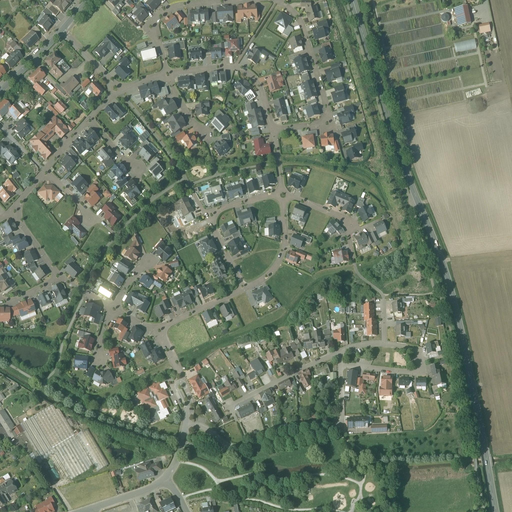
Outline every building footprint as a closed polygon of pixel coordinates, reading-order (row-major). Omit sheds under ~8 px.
[(61,12),(63,14),(72,3),(68,0),(59,0),(54,6),(61,12)] [(126,0),(125,0),(110,0),(110,1),(117,9),(126,0)] [(164,0),(152,0),(147,6),(153,12),(161,3),(163,5),(166,2),(164,0)] [(51,3),(46,9),(53,14),(57,18),(61,12),(54,6),(51,3)] [(311,3),(302,3),(302,8),(306,8),(307,11),(311,10),(310,8),(311,8),(311,3)] [(149,16),(144,10),(145,9),(141,4),(137,8),(140,11),(134,16),(141,23),(149,16)] [(259,6),(248,7),(248,20),(256,20),(256,23),(260,22),(259,6)] [(469,6),(455,9),(459,28),(473,25),(469,6)] [(239,15),(237,15),(237,24),(242,24),(242,20),(248,20),(248,7),(238,8),(239,15)] [(225,24),(228,24),(234,24),(234,20),(235,20),(234,8),(227,8),(219,9),(219,15),(220,21),(225,21),(225,24)] [(307,11),(306,11),(307,15),(308,19),(310,22),(319,19),(316,8),(311,10),(307,11)] [(47,17),(39,26),(46,33),(54,24),(48,19),(53,14),(46,9),(42,13),(47,17)] [(191,13),(191,17),(189,17),(189,26),(194,26),(194,23),(201,23),(200,12),(191,13)] [(209,12),(200,12),(201,23),(207,22),(207,25),(212,25),(211,16),(209,16),(209,12)] [(175,18),(180,24),(186,19),(181,13),(175,18)] [(291,20),(281,14),(275,23),(285,29),(285,30),(288,26),(291,20)] [(171,32),(180,24),(175,18),(173,16),(164,24),(171,32)] [(318,28),(312,30),(315,40),(325,37),(322,30),(328,28),(325,21),(317,24),(318,28)] [(489,23),(478,25),(480,33),(490,31),(489,23)] [(288,26),(285,30),(285,29),(282,34),(288,38),(291,33),(293,32),(292,29),(288,26)] [(27,45),(30,48),(39,40),(36,36),(40,32),(36,27),(31,31),(33,33),(25,40),(28,43),(27,45)] [(110,37),(95,51),(101,58),(110,49),(117,55),(123,49),(110,37)] [(292,50),(296,49),(302,47),(299,38),(290,41),(292,50)] [(9,45),(14,50),(18,46),(13,41),(9,45)] [(241,41),(230,43),(231,48),(231,53),(233,53),(242,52),(241,41)] [(178,48),(170,49),(172,61),(183,60),(181,51),(181,48),(178,48)] [(143,54),(142,55),(144,62),(156,59),(154,51),(153,52),(152,49),(143,51),(143,54)] [(220,49),(211,50),(212,60),(221,59),(220,49)] [(322,51),(320,52),(321,56),(320,56),(321,60),(322,60),(323,63),(333,61),(329,50),(329,49),(322,51)] [(259,54),(254,50),(252,53),(251,53),(249,56),(250,56),(248,60),(256,65),(259,59),(262,55),(259,54)] [(262,50),(259,54),(262,55),(259,59),(264,62),(269,55),(262,50)] [(5,63),(11,69),(23,58),(17,52),(5,63)] [(63,61),(57,54),(47,64),(61,79),(66,73),(58,65),(63,61)] [(299,59),(293,61),(295,64),(296,64),(297,67),(307,64),(305,57),(299,59)] [(131,63),(126,58),(119,64),(123,68),(117,74),(125,82),(132,74),(126,69),(131,63)] [(341,79),(338,69),(340,68),(339,63),(330,66),(332,70),(325,72),(328,82),(341,79)] [(309,72),(307,64),(297,67),(298,70),(296,70),(297,74),(299,74),(299,75),(303,74),(307,72),(309,72)] [(37,86),(34,89),(42,98),(49,92),(41,83),(46,77),(40,70),(30,79),(37,86)] [(210,73),(211,84),(226,83),(225,72),(210,73)] [(207,76),(196,77),(197,87),(204,87),(204,89),(209,88),(209,85),(208,85),(207,76)] [(283,77),(268,81),(272,92),(282,90),(280,85),(285,83),(283,77)] [(79,84),(73,78),(65,87),(62,84),(60,86),(65,91),(69,95),(79,84)] [(190,79),(180,79),(180,89),(190,88),(190,91),(195,91),(195,82),(190,82),(190,79)] [(91,83),(88,80),(82,86),(84,89),(91,83)] [(253,89),(244,80),(235,89),(244,98),(246,96),(252,91),(253,89)] [(150,96),(159,94),(156,82),(147,85),(150,96)] [(315,90),(313,82),(310,83),(306,84),(302,85),(303,86),(301,86),(302,90),(304,90),(305,93),(315,90)] [(105,92),(97,83),(90,89),(99,98),(105,92)] [(58,84),(55,87),(63,94),(65,91),(60,86),(58,84)] [(141,99),(150,96),(147,85),(138,88),(141,99)] [(336,93),(331,94),(334,104),(345,101),(343,93),(344,92),(342,86),(334,88),(336,93)] [(311,100),(315,98),(317,98),(315,90),(305,93),(306,96),(304,96),(305,100),(307,100),(307,101),(311,100)] [(248,98),(250,102),(256,98),(253,92),(252,91),(246,96),(248,98)] [(166,100),(153,108),(154,111),(159,108),(161,112),(164,110),(168,117),(179,110),(174,101),(169,104),(166,100)] [(67,108),(60,101),(54,107),(61,114),(67,108)] [(13,109),(5,102),(0,107),(0,116),(3,120),(9,114),(15,120),(23,112),(17,106),(13,109)] [(201,107),(198,107),(198,118),(209,117),(209,108),(212,108),(212,102),(201,103),(201,107)] [(274,105),(275,112),(288,110),(286,102),(274,105)] [(128,114),(119,104),(115,108),(113,106),(106,113),(114,122),(120,116),(123,119),(128,114)] [(345,113),(338,115),(341,125),(345,124),(346,124),(349,123),(349,122),(351,122),(349,115),(354,114),(352,106),(344,108),(345,113)] [(312,108),(306,110),(309,119),(319,115),(317,107),(312,108)] [(262,110),(250,113),(251,116),(248,117),(249,121),(264,118),(262,110)] [(275,112),(277,119),(290,116),(288,110),(275,112)] [(183,116),(174,121),(172,118),(164,123),(165,126),(170,123),(173,129),(186,122),(183,116)] [(222,116),(213,125),(221,134),(231,126),(229,124),(232,122),(227,116),(224,118),(222,116)] [(264,118),(249,121),(250,126),(252,125),(253,130),(265,128),(264,118)] [(44,133),(51,140),(57,134),(64,127),(56,119),(44,133)] [(188,126),(186,122),(173,129),(176,135),(172,137),(173,139),(182,134),(181,133),(188,129),(187,126),(188,126)] [(26,127),(23,124),(15,131),(18,135),(17,136),(20,139),(29,132),(25,128),(26,127)] [(133,131),(129,126),(121,134),(126,138),(129,135),(133,131)] [(64,127),(57,134),(63,141),(70,133),(64,127)] [(343,136),(342,137),(344,144),(352,142),(351,139),(356,138),(354,131),(354,129),(347,131),(347,133),(343,134),(343,136)] [(83,139),(92,150),(95,147),(94,145),(100,140),(93,131),(83,139)] [(51,140),(44,133),(31,144),(35,148),(33,150),(38,155),(39,154),(47,146),(46,145),(51,140)] [(187,138),(185,134),(176,139),(178,142),(187,138)] [(222,140),(212,147),(221,157),(231,148),(226,142),(230,141),(229,134),(221,135),(222,140)] [(136,142),(129,135),(126,138),(121,143),(128,150),(136,142)] [(325,137),(321,137),(322,147),(325,146),(325,147),(331,147),(331,146),(334,146),(333,143),(333,136),(329,136),(329,135),(324,136),(325,137)] [(194,136),(185,141),(190,150),(199,145),(194,136)] [(308,138),(302,139),(304,150),(314,148),(313,138),(312,137),(308,138)] [(83,139),(73,147),(81,156),(87,151),(89,153),(92,150),(83,139)] [(151,145),(148,141),(141,148),(144,152),(149,147),(151,145)] [(263,141),(256,142),(258,156),(272,155),(271,146),(266,147),(265,141),(263,141)] [(354,150),(347,152),(350,161),(359,158),(358,152),(363,150),(361,144),(353,146),(354,150)] [(47,146),(39,154),(42,157),(42,158),(46,163),(47,162),(55,155),(47,146)] [(8,147),(5,149),(1,154),(11,165),(19,158),(8,147)] [(157,154),(149,147),(144,152),(140,156),(148,163),(157,154)] [(108,149),(100,155),(105,161),(103,163),(108,170),(116,165),(112,161),(116,158),(108,149)] [(76,160),(78,157),(72,151),(68,154),(76,160)] [(74,163),(68,156),(60,164),(63,168),(61,169),(65,174),(67,172),(69,174),(77,166),(80,163),(76,160),(74,163)] [(162,163),(158,159),(151,164),(154,168),(149,172),(156,180),(165,173),(159,166),(162,163)] [(121,165),(112,172),(120,182),(117,185),(121,190),(129,183),(125,178),(129,174),(121,165)] [(260,180),(262,188),(265,187),(267,191),(274,189),(274,187),(277,186),(274,177),(264,180),(263,178),(260,180)] [(303,182),(293,177),(289,187),(299,191),(303,182)] [(18,189),(10,178),(5,182),(9,186),(7,188),(5,186),(0,189),(0,198),(4,204),(14,197),(11,193),(18,189)] [(260,189),(262,188),(260,180),(256,180),(257,183),(248,185),(251,196),(261,193),(260,189)] [(126,186),(129,190),(125,193),(132,202),(141,195),(135,187),(136,186),(132,181),(126,186)] [(43,185),(37,193),(45,201),(48,198),(52,201),(60,192),(52,185),(43,185)] [(100,191),(94,186),(88,192),(92,195),(85,202),(94,209),(102,200),(96,195),(100,191)] [(212,192),(203,195),(207,206),(225,201),(220,186),(211,189),(212,192)] [(227,189),(230,200),(235,198),(235,199),(239,197),(238,197),(243,196),(241,191),(240,186),(239,186),(232,188),(231,188),(227,189)] [(343,206),(347,196),(342,194),(341,196),(334,193),(329,206),(337,209),(339,205),(343,206)] [(351,215),(357,202),(351,200),(352,197),(347,196),(343,206),(346,207),(344,212),(351,215)] [(177,205),(177,206),(174,207),(177,214),(180,212),(183,219),(197,213),(190,199),(177,205)] [(366,201),(360,199),(357,207),(362,209),(363,211),(367,209),(364,205),(366,201)] [(118,211),(110,205),(104,211),(109,216),(106,219),(115,227),(123,219),(116,213),(118,211)] [(309,211),(297,207),(294,215),(302,218),(299,225),(305,227),(308,220),(305,219),(309,211)] [(255,222),(251,208),(244,211),(248,224),(255,222)] [(363,211),(360,212),(364,224),(375,220),(370,208),(367,209),(363,211)] [(248,224),(244,211),(237,213),(241,226),(248,224)] [(74,217),(65,227),(73,235),(75,233),(83,240),(89,235),(80,227),(82,225),(74,217)] [(269,228),(269,237),(279,237),(278,224),(275,224),(275,221),(266,222),(266,229),(269,228)] [(339,225),(335,221),(331,226),(329,229),(331,231),(330,233),(334,237),(340,233),(341,235),(346,231),(340,224),(339,225)] [(14,222),(3,227),(7,237),(18,232),(14,222)] [(385,222),(375,227),(377,232),(379,236),(390,231),(385,222)] [(227,239),(233,236),(235,239),(242,236),(241,232),(239,233),(235,225),(230,227),(229,224),(222,228),(227,239)] [(379,236),(377,232),(372,234),(373,236),(375,241),(380,239),(379,236)] [(367,239),(365,234),(356,239),(362,251),(367,248),(366,246),(370,244),(367,239)] [(313,239),(304,235),(302,239),(306,240),(305,243),(311,245),(313,239)] [(232,251),(244,246),(246,245),(243,239),(242,236),(235,239),(236,242),(229,246),(232,251)] [(302,239),(295,236),(292,246),(302,250),(305,243),(306,240),(302,239)] [(373,236),(367,239),(370,244),(371,247),(376,244),(375,241),(373,236)] [(20,237),(15,240),(13,237),(4,242),(7,249),(13,246),(14,248),(17,247),(20,253),(31,247),(27,241),(23,243),(20,237)] [(135,242),(131,248),(125,258),(136,264),(138,261),(139,262),(141,258),(140,257),(142,254),(137,251),(139,248),(142,247),(138,237),(134,239),(135,242)] [(165,244),(161,242),(156,250),(160,252),(163,247),(165,244)] [(235,257),(242,253),(244,256),(251,252),(250,249),(247,251),(244,246),(232,251),(235,257)] [(173,254),(163,247),(160,252),(157,255),(167,262),(173,254)] [(343,251),(335,252),(336,259),(340,258),(341,264),(350,263),(348,253),(344,254),(343,251)] [(36,267),(34,264),(40,261),(35,252),(25,257),(29,266),(26,268),(28,272),(36,267)] [(298,256),(291,253),(288,262),(298,266),(301,260),(306,262),(308,256),(300,252),(298,256)] [(229,277),(219,257),(213,260),(215,263),(212,264),(215,272),(214,272),(216,278),(219,277),(221,280),(229,277)] [(82,272),(73,265),(76,262),(72,259),(66,265),(70,269),(67,272),(76,279),(82,272)] [(124,262),(118,271),(127,276),(133,267),(124,262)] [(45,268),(39,272),(36,267),(30,271),(34,277),(37,275),(41,282),(51,276),(45,268)] [(173,273),(164,268),(158,278),(167,284),(173,273)] [(7,276),(0,280),(0,287),(11,282),(7,276)] [(125,281),(116,276),(111,283),(121,289),(125,281)] [(155,283),(145,277),(141,284),(151,290),(155,283)] [(11,282),(0,287),(0,289),(3,293),(14,286),(11,282)] [(111,290),(104,285),(99,293),(108,299),(111,295),(115,298),(119,292),(112,288),(111,290)] [(62,286),(53,290),(60,305),(69,301),(62,286)] [(257,304),(263,301),(265,303),(271,299),(265,289),(253,294),(257,304)] [(193,291),(182,296),(188,308),(194,306),(191,299),(196,297),(193,291)] [(45,294),(36,298),(40,306),(43,305),(44,307),(50,304),(45,294)] [(141,300),(131,294),(125,304),(134,309),(135,306),(137,307),(141,300)] [(182,296),(176,299),(179,306),(181,311),(188,308),(182,296)] [(35,300),(31,302),(24,304),(29,317),(36,314),(34,309),(38,307),(35,300)] [(141,300),(137,307),(139,308),(138,311),(145,314),(150,304),(141,300)] [(163,309),(156,312),(160,321),(170,317),(168,313),(172,311),(168,302),(161,305),(163,309)] [(403,303),(394,304),(394,314),(404,314),(403,303)] [(24,304),(17,307),(18,308),(20,315),(22,320),(29,317),(24,304)] [(91,319),(94,308),(88,306),(86,310),(82,309),(80,316),(91,319)] [(230,306),(222,310),(226,320),(232,317),(233,319),(239,317),(236,310),(232,312),(230,306)] [(20,315),(18,308),(11,310),(11,319),(20,315)] [(100,315),(101,310),(94,308),(91,319),(97,321),(96,325),(100,326),(103,316),(100,315)] [(3,310),(2,323),(8,323),(8,322),(11,322),(11,319),(11,310),(3,310)] [(375,314),(365,314),(365,322),(375,322),(375,314)] [(128,325),(119,320),(114,329),(121,333),(118,338),(123,341),(128,332),(129,330),(126,328),(128,325)] [(132,334),(128,332),(123,341),(129,344),(132,340),(139,344),(145,333),(136,327),(132,334)] [(407,328),(397,328),(397,338),(407,337),(407,328)] [(377,329),(368,330),(368,338),(378,337),(377,329)] [(316,344),(317,350),(327,348),(326,343),(323,343),(321,332),(315,333),(316,344)] [(346,332),(334,332),(335,341),(339,340),(340,344),(347,343),(346,332)] [(90,339),(86,338),(85,339),(84,343),(81,342),(79,350),(92,354),(96,341),(90,339)] [(314,341),(304,342),(305,350),(309,349),(310,350),(317,350),(316,344),(315,345),(314,341)] [(150,342),(141,346),(147,360),(152,357),(156,365),(166,361),(161,350),(155,353),(150,342)] [(435,344),(427,345),(429,355),(437,354),(435,344)] [(283,351),(287,362),(295,359),(293,354),(292,355),(289,348),(283,351)] [(113,358),(122,357),(121,349),(110,350),(111,359),(113,358)] [(275,357),(279,366),(287,362),(283,351),(282,350),(275,353),(277,356),(275,357)] [(122,357),(113,358),(115,370),(128,368),(126,356),(122,357)] [(89,359),(77,358),(76,370),(88,371),(89,359)] [(327,365),(316,369),(319,376),(325,374),(327,377),(332,375),(327,365)] [(440,366),(432,368),(434,378),(436,377),(439,387),(448,385),(446,375),(442,375),(440,366)] [(97,371),(92,368),(87,376),(92,379),(97,371)] [(262,368),(255,372),(258,378),(265,373),(262,368)] [(312,375),(309,370),(299,375),(307,390),(314,386),(308,377),(312,375)] [(251,381),(258,378),(255,372),(248,376),(251,381)] [(106,376),(99,373),(95,380),(102,384),(102,387),(109,387),(109,385),(116,381),(111,373),(106,376)] [(237,382),(241,388),(245,386),(242,381),(243,380),(239,373),(234,376),(237,381),(237,382)] [(376,376),(365,375),(364,380),(362,380),(361,387),(360,391),(360,395),(367,395),(367,391),(366,391),(367,386),(363,386),(364,382),(375,383),(376,376)] [(202,386),(197,377),(189,381),(199,398),(209,393),(204,385),(202,386)] [(392,378),(382,378),(381,388),(391,388),(392,378)] [(289,379),(278,385),(282,391),(293,385),(289,379)] [(427,380),(417,380),(417,388),(428,388),(427,380)] [(226,386),(231,394),(237,390),(232,381),(225,385),(226,386)] [(163,389),(161,384),(152,388),(153,390),(150,392),(149,389),(138,394),(143,405),(145,404),(149,413),(160,409),(158,404),(160,403),(164,413),(172,409),(168,401),(171,399),(166,387),(163,389)] [(223,386),(218,389),(223,398),(231,394),(226,386),(224,387),(223,386)] [(392,388),(391,388),(381,388),(380,388),(379,396),(391,396),(392,388)] [(213,394),(209,396),(212,399),(219,394),(216,389),(211,391),(213,394)] [(269,390),(259,395),(265,408),(275,403),(270,395),(271,395),(269,390)] [(213,400),(207,403),(208,406),(206,407),(207,410),(210,408),(212,413),(218,410),(213,400)] [(253,409),(250,402),(243,406),(244,408),(237,411),(241,419),(254,412),(253,409)] [(0,422),(12,442),(19,437),(26,433),(37,453),(30,457),(36,468),(45,464),(42,460),(52,454),(66,478),(69,476),(72,481),(95,468),(99,474),(111,466),(89,428),(84,431),(77,435),(69,422),(60,408),(57,409),(55,405),(21,425),(15,429),(4,411),(0,413),(0,422)] [(224,421),(218,410),(212,413),(213,415),(211,416),(216,425),(224,421)] [(84,431),(76,418),(69,422),(77,435),(84,431)] [(369,420),(349,420),(349,429),(369,429),(369,420)] [(152,463),(141,466),(142,470),(138,471),(140,481),(156,477),(156,474),(164,472),(162,463),(153,466),(152,463)] [(0,486),(0,510),(8,506),(4,497),(9,494),(10,496),(19,491),(17,488),(12,480),(0,486)] [(58,507),(53,497),(49,499),(50,501),(45,504),(48,511),(56,511),(55,509),(58,507)] [(173,498),(163,502),(162,500),(156,502),(159,509),(161,508),(163,511),(175,511),(179,511),(173,498)] [(158,511),(153,499),(141,504),(142,506),(144,511),(149,511),(152,511),(158,511)]
